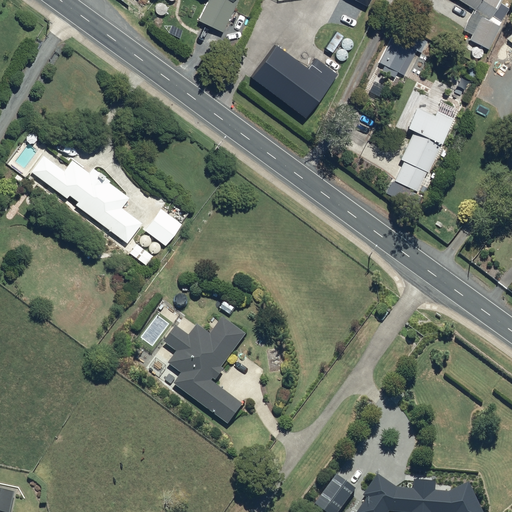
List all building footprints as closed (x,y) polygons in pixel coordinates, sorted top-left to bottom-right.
[(202,0),(195,17),(219,29),(232,0),(202,0)] [(461,0),(473,7),(488,16),(490,13),(499,19),(507,6),(498,0),(497,0),(461,0)] [(479,14),(467,37),(486,47),(498,23),(479,14)] [(377,59),(383,62),(380,69),(392,75),(395,70),(404,74),(417,49),(418,50),(425,38),(395,23),(377,59)] [(467,39),(464,46),(470,49),(473,42),(467,39)] [(307,70),(277,45),(252,79),(306,116),(336,72),(315,58),(307,70)] [(429,96),(413,89),(396,127),(412,134),(401,160),(403,161),(395,181),(418,191),(454,108),(442,103),(444,99),(431,93),(429,96)] [(65,168),(46,154),(32,173),(125,245),(144,221),(119,203),(125,196),(74,157),(65,168)] [(181,222),(159,208),(144,230),(166,245),(181,222)] [(153,256),(135,242),(128,252),(146,266),(153,256)] [(190,335),(176,325),(163,343),(177,354),(169,363),(182,373),(172,386),(228,428),(245,406),(214,382),(223,371),(221,370),(246,337),(221,318),(210,334),(198,325),(190,335)] [(341,511),(358,488),(336,473),(318,499),(336,511),(341,511)] [(397,488),(378,474),(364,494),(368,498),(357,511),(481,511),(469,484),(452,494),(437,492),(436,484),(415,482),(414,490),(397,488)] [(0,511),(9,511),(14,491),(0,487),(0,511)]
